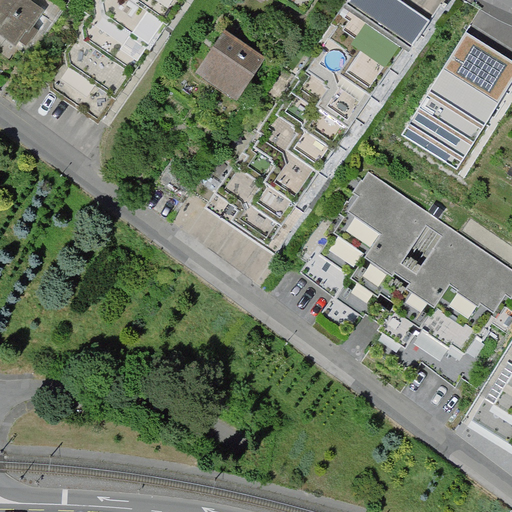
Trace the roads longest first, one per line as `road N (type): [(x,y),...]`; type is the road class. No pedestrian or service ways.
road 1 (residential): [(0,112),(511,494)]
road 2 (residential): [(203,511),(17,493),(0,481)]
